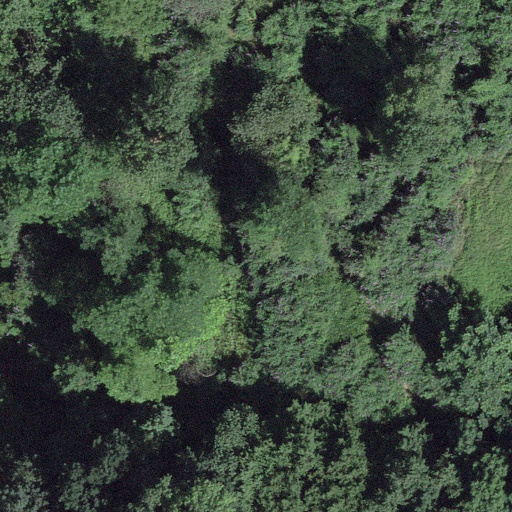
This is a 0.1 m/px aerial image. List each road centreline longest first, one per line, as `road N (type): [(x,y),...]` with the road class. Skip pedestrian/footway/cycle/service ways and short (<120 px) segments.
road 1 (track): [(0,144),(42,209),(141,448),(187,474),(223,464),(234,433),(231,178),(261,0)]
road 2 (track): [(356,0),(330,132),(330,231),(368,326)]
